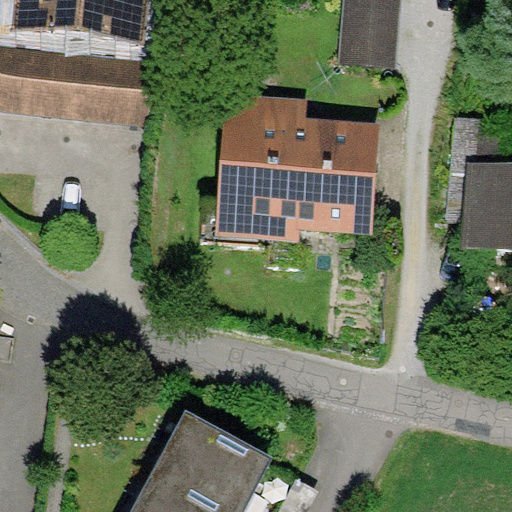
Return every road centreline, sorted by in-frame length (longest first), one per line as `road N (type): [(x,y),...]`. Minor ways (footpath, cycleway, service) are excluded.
road 1 (residential): [(385,392),(91,315),(41,290),(0,246)]
road 2 (residential): [(334,511),(370,446),(385,392)]
road 3 (residential): [(511,422),(385,392)]
